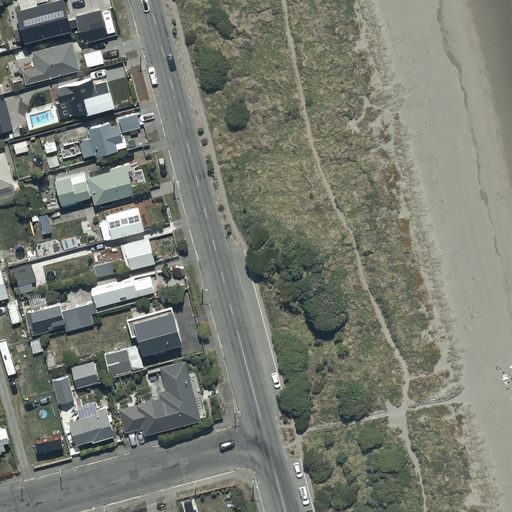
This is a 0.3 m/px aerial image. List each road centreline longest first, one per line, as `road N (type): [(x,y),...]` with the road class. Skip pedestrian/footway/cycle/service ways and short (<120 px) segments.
road 1 (tertiary): [(149,0),(266,439)]
road 2 (residential): [(0,511),(266,439)]
